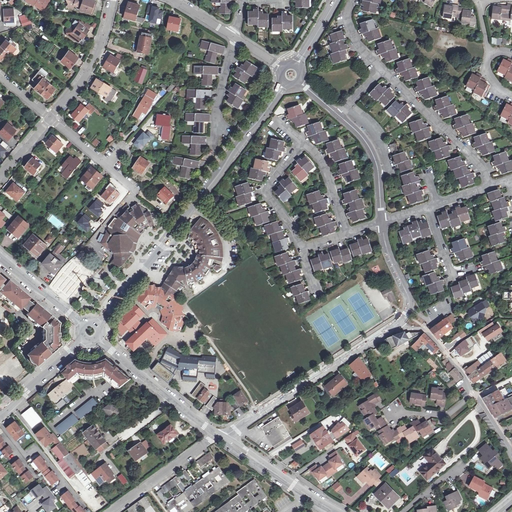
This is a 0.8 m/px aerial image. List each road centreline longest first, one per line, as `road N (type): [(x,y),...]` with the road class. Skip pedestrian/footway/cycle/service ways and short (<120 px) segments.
road 1 (residential): [(408,311),(217,434)]
road 2 (residential): [(492,185),(381,69)]
road 3 (secondary): [(96,326),(194,205)]
road 4 (tertiary): [(96,337),(217,434)]
road 5 (secondary): [(194,205),(287,81)]
road 6 (residential): [(50,119),(84,76),(113,0)]
road 7 (residential): [(217,434),(110,511)]
road 8 (residential): [(302,249),(267,190),(302,141)]
road 9 (residential): [(337,115),(376,160),(382,223)]
road 10 (residential): [(234,35),(210,155)]
